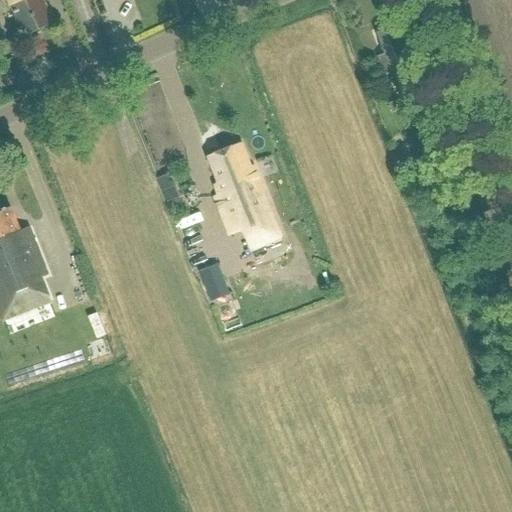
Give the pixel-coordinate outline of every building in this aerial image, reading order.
[(5,0),(7,4),(11,6),(24,34),(52,22),(42,0),(5,0)] [(378,56),(386,75),(420,61),(405,28),(400,30),(397,25),(378,33),(386,52),(378,56)] [(398,85),(404,99),(426,92),(420,77),(398,85)] [(216,195),(239,253),(283,236),(254,164),(249,166),(240,143),(209,155),(224,192),(216,195)] [(0,303),(5,318),(50,300),(41,278),(49,275),(29,226),(22,229),(13,207),(0,211),(0,303)] [(218,261),(198,269),(211,300),(231,293),(218,261)]
